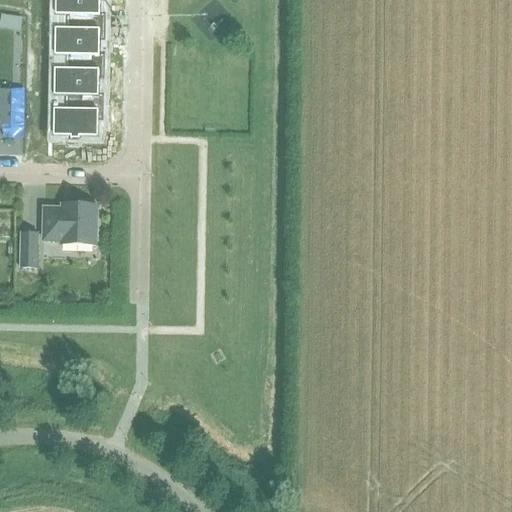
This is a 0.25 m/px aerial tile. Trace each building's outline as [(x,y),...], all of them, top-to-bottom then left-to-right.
[(106,1),(106,0),(56,0),(57,18),(72,18),(90,18),(100,19),(106,19),(106,17),(102,17),(102,1),(106,1)] [(3,17),(1,29),(11,31),(20,32),(22,20),(3,17)] [(101,40),(102,32),(89,31),(90,18),(72,18),(72,31),(56,31),(56,59),(72,59),(89,59),(100,59),(105,59),(105,58),(101,58),(101,42),(105,42),(105,40),(101,40)] [(101,81),(101,72),(89,72),(89,59),(72,59),(71,72),(56,71),(55,99),(71,99),(88,100),(99,100),(104,100),(105,98),(101,98),(101,82),(105,82),(105,81),(101,81)] [(0,131),(12,132),(13,116),(13,91),(0,91),(0,131)] [(100,121),(100,113),(88,113),(88,100),(71,99),(71,112),(55,112),(55,140),(72,140),(72,143),(74,143),(74,140),(79,140),(79,143),(81,143),(81,140),(100,140),(100,123),(104,123),(104,121),(100,121)] [(62,247),(97,248),(98,207),(95,207),(91,203),(83,203),(79,207),(71,206),(71,211),(45,210),(44,242),(62,243),(62,247)] [(38,270),(39,235),(22,235),(21,270),(38,270)]
